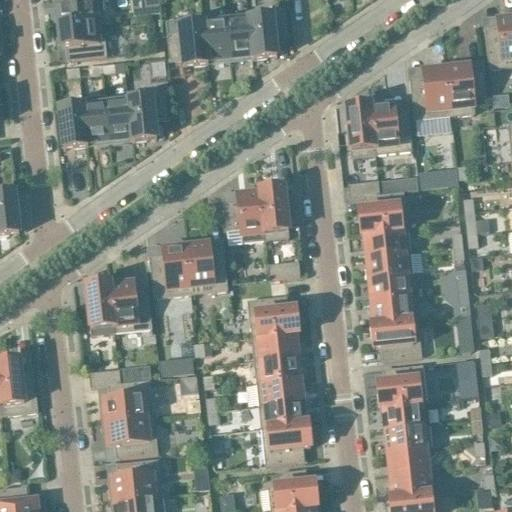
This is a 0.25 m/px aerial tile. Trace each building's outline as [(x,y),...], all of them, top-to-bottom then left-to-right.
[(147,0),(149,8),(158,7),(157,0),(147,0)] [(53,6),(56,6),(56,14),(54,15),(56,28),(101,23),(99,1),(53,6)] [(247,16),(252,60),(251,60),(251,63),(276,61),(274,41),(287,40),(284,12),(247,16)] [(224,19),(229,65),(243,63),(243,61),(251,60),(252,60),(247,16),(224,19)] [(511,18),(505,20),(506,22),(496,24),(497,30),(483,32),(488,73),(511,70),(511,18)] [(206,65),(207,65),(215,64),(215,66),(229,65),(224,19),(201,21),(206,65)] [(183,71),(193,70),(207,68),(207,65),(206,65),(201,21),(178,24),(179,35),(165,37),(169,64),(182,63),(183,71)] [(56,28),(57,42),(60,42),(61,52),(65,51),(66,65),(105,61),(101,23),(56,28)] [(485,102),(482,75),(469,76),(468,69),(458,70),(458,67),(444,69),(450,120),(473,118),(472,104),(485,102)] [(113,68),(88,71),(89,80),(114,77),(113,68)] [(450,120),(444,69),(431,70),(431,73),(421,74),(422,81),(409,82),(413,124),(450,120)] [(65,73),(66,82),(79,81),(78,72),(65,73)] [(131,146),(155,143),(153,124),(167,122),(164,94),(151,96),(150,93),(126,96),(127,105),(131,142),(131,146)] [(127,105),(104,107),(109,147),(123,146),(122,143),(131,142),(127,105)] [(382,106),(369,108),(371,131),(373,152),(374,152),(375,159),(411,155),(410,141),(407,114),(395,115),(393,115),(393,108),(383,109),(382,106)] [(104,107),(82,109),(86,147),(95,146),(95,149),(109,147),(104,107)] [(369,108),(355,109),(345,111),(350,162),(375,159),(374,152),(373,152),(369,108)] [(82,109),(58,112),(63,153),(87,151),(86,147),(82,109)] [(456,171),(457,184),(466,183),(465,170),(456,171)] [(378,199),(377,185),(347,189),(348,203),(363,202),(365,214),(357,215),(359,239),(363,239),(363,238),(407,233),(403,196),(378,199)] [(259,193),(264,245),(288,242),(282,191),(259,193)] [(259,193),(245,195),(245,198),(235,199),(236,206),(223,207),(226,235),(239,233),(241,247),(264,245),(259,193)] [(0,239),(15,238),(18,237),(14,196),(0,197),(0,239)] [(462,204),(464,216),(473,215),(472,203),(462,204)] [(465,226),(466,239),(476,238),(474,225),(465,226)] [(409,256),(407,233),(363,238),(363,239),(365,261),(409,256)] [(460,238),(451,239),(452,251),(461,250),(460,238)] [(468,252),(477,251),(476,238),(466,239),(468,252)] [(190,298),(227,294),(222,253),(209,254),(208,247),(198,248),(198,246),(184,247),(190,298)] [(190,298),(184,247),(171,249),(171,251),(161,252),(162,259),(148,261),(153,302),(190,298)] [(452,251),(453,264),(463,263),(461,250),(452,251)] [(412,279),(409,256),(365,261),(368,283),(412,279)] [(481,261),(469,262),(471,275),(482,273),(481,261)] [(299,281),(297,266),(267,269),(269,284),(299,281)] [(414,301),(412,279),(368,283),(370,306),(414,301)] [(457,297),(466,296),(465,283),(455,284),(457,297)] [(108,286),(113,330),(112,330),(113,338),(151,333),(146,292),(133,293),(132,286),(123,287),(122,285),(108,286)] [(108,286),(85,289),(89,333),(112,330),(113,330),(108,286)] [(457,297),(458,310),(467,309),(466,296),(457,297)] [(298,338),(295,316),(295,313),(287,314),(286,301),(246,305),(250,342),(294,337),(294,338),(298,338)] [(417,324),(414,301),(370,306),(373,328),(373,329),(417,324)] [(467,318),(453,320),(455,334),(469,332),(467,318)] [(421,361),(417,324),(373,329),(373,328),(369,329),(372,353),(380,352),(381,366),(421,361)] [(491,327),(478,328),(480,343),(493,341),(491,327)] [(296,360),(294,338),(294,337),(250,342),(253,365),(296,360)] [(202,347),(193,348),(194,361),(204,360),(211,359),(209,347),(202,348),(202,347)] [(479,354),(480,367),(489,366),(488,353),(479,354)] [(296,360),(253,365),(255,387),(299,383),(296,360)] [(192,362),(170,364),(172,380),(193,378),(192,362)] [(0,365),(0,414),(1,420),(37,416),(32,371),(19,372),(18,364),(0,365)] [(489,366),(480,367),(481,380),(491,379),(489,366)] [(382,374),(384,387),(376,388),(378,412),(382,412),(382,411),(420,407),(420,408),(426,407),(422,369),(382,374)] [(107,390),(108,403),(102,403),(103,413),(100,413),(101,427),(153,421),(149,385),(119,388),(118,374),(88,378),(89,392),(107,390)] [(203,381),(204,393),(213,392),(212,379),(203,381)] [(299,383),(255,387),(258,410),(301,405),(299,383)] [(476,387),(466,388),(467,402),(477,401),(476,387)] [(216,415),(214,402),(205,403),(206,416),(216,415)] [(197,403),(186,404),(187,415),(198,414),(197,403)] [(301,405),(258,410),(260,433),(304,428),(304,427),(301,405)] [(382,411),(382,412),(384,434),(422,430),(422,429),(420,408),(420,407),(382,411)] [(480,424),(478,411),(469,412),(470,425),(480,424)] [(206,416),(208,428),(217,428),(216,415),(206,416)] [(153,421),(101,427),(103,441),(106,440),(107,450),(114,450),(115,463),(157,458),(153,421)] [(480,424),(470,425),(472,438),(481,436),(480,424)] [(260,433),(264,470),(304,466),(302,452),(310,451),(307,427),(304,427),(304,428),(260,433)] [(422,429),(422,430),(384,434),(387,457),(425,453),(431,453),(428,428),(422,429)] [(500,439),(488,440),(489,453),(502,451),(500,439)] [(482,446),(473,447),(474,460),(484,459),(482,446)] [(427,475),(425,453),(387,457),(389,479),(427,475)] [(110,506),(161,501),(157,464),(115,468),(117,482),(110,482),(111,492),(109,493),(110,506)] [(19,473),(6,474),(7,486),(20,485),(19,473)] [(277,477),(278,490),(266,491),(268,511),(300,511),(313,511),(316,511),(314,486),(306,487),(304,474),(277,477)] [(429,497),(427,476),(427,475),(389,479),(392,501),(392,502),(429,498),(429,497)] [(483,480),(484,492),(493,491),(492,479),(483,480)] [(207,482),(194,483),(195,496),(208,495),(207,482)] [(0,511),(36,511),(36,503),(26,504),(25,491),(0,493),(0,511)] [(219,511),(234,511),(233,497),(218,499),(219,511)] [(388,502),(389,511),(436,511),(435,497),(429,497),(429,498),(392,502),(392,501),(388,502)] [(162,511),(161,501),(110,506),(110,511),(162,511)]
